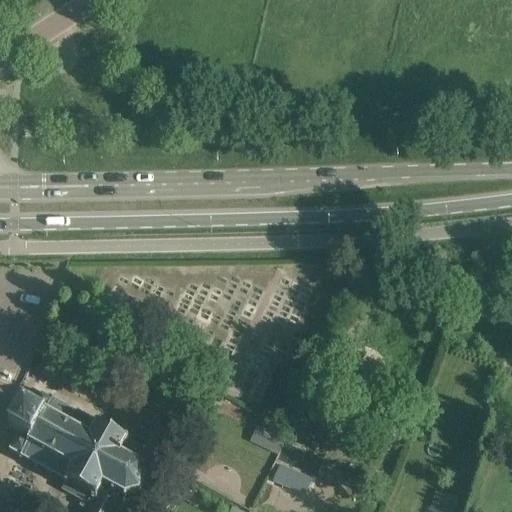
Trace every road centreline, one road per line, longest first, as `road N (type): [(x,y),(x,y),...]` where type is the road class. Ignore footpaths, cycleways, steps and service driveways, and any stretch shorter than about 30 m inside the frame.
road 1 (primary): [(0,225),(314,218),(511,199)]
road 2 (primary): [(511,169),(0,181)]
